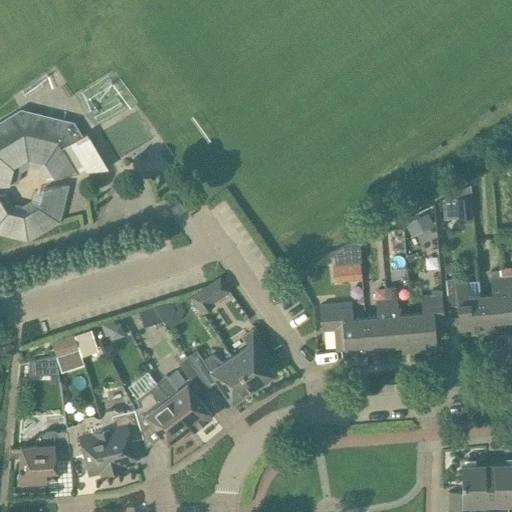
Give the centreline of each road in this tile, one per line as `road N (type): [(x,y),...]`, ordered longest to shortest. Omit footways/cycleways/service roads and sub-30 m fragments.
road 1 (residential): [(332,410),(180,178),(269,116)]
road 2 (residential): [(160,0),(56,76),(25,83),(0,72)]
road 3 (residential): [(269,116),(418,12)]
road 4 (residential): [(220,511),(241,456),(264,431),(294,414),(332,410)]
road 5 (residential): [(187,0),(269,116)]
